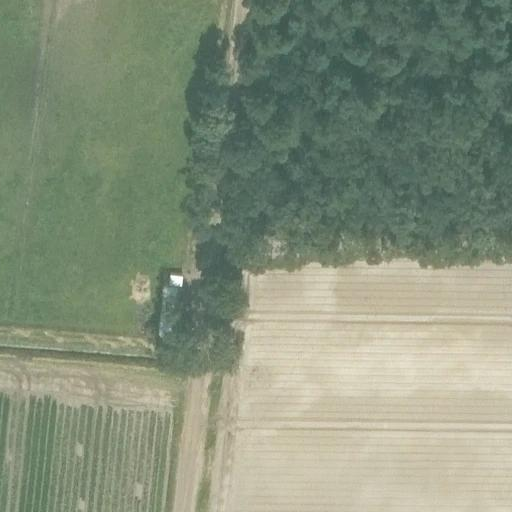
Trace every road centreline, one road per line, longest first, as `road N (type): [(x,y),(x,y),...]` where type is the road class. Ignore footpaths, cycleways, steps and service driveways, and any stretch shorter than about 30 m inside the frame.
road 1 (track): [(199,353),(241,0)]
road 2 (track): [(199,353),(182,511)]
